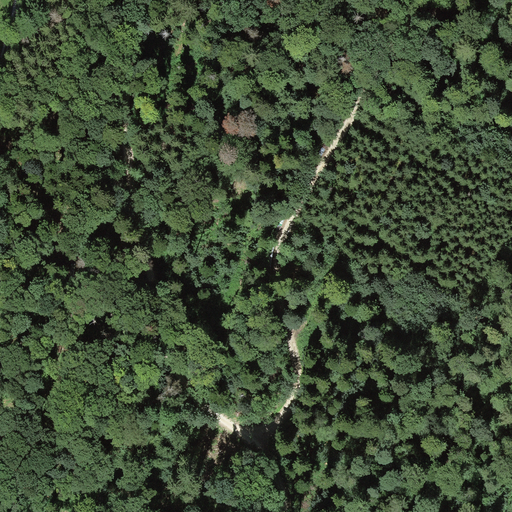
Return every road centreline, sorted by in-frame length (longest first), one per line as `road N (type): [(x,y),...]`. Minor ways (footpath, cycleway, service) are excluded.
road 1 (track): [(131,0),(122,141),(170,348),(193,398),(260,433),(283,511)]
road 2 (track): [(424,0),(287,220),(274,283),(295,389),(291,410),(260,433)]
road 3 (track): [(345,511),(406,394),(511,247)]
road 4 (track): [(511,135),(471,91),(462,119),(386,204)]
